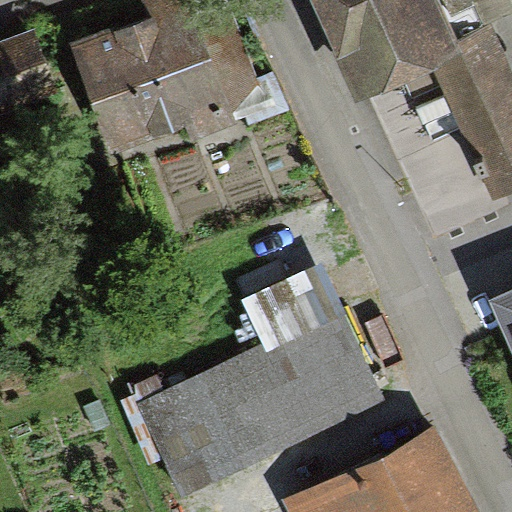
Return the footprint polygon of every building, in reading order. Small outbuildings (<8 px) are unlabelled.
[(152,0),(74,29),(114,138),(187,111),(194,128),(247,109),(250,119),(289,105),(274,65),(259,71),(232,0),(152,0)] [(511,0),(319,0),(357,82),(432,49),(495,188),(511,179),(511,70),(486,13),(511,1),(511,0)] [(0,105),(60,83),(35,18),(0,31),(0,105)] [(81,281),(75,223),(36,238),(45,293),(81,281)] [(265,335),(139,395),(183,488),(389,390),(322,251),(242,289),(265,335)] [(511,271),(490,281),(511,332),(511,271)] [(89,332),(73,298),(53,307),(69,341),(89,332)] [(489,511),(438,411),(282,491),(292,511),(489,511)]
